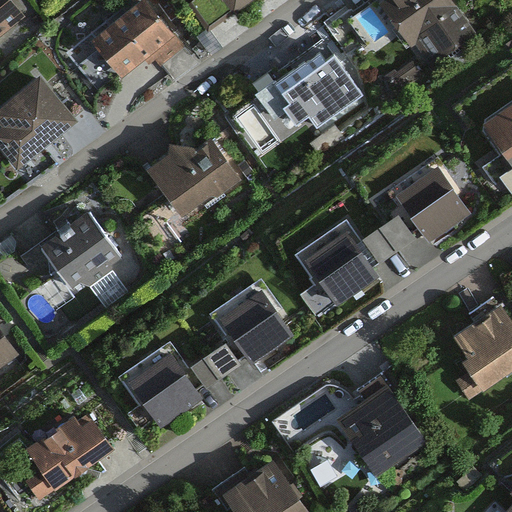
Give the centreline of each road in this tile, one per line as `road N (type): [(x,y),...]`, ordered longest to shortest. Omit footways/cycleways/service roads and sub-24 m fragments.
road 1 (residential): [(511,230),(105,511)]
road 2 (residential): [(0,227),(316,0)]
